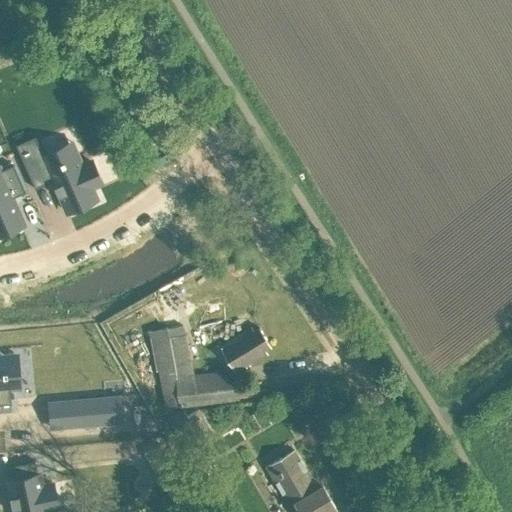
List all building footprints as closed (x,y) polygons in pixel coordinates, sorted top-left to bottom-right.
[(35,135),(15,143),(34,187),(53,179),(67,210),(96,198),(91,186),(101,182),(91,159),(81,164),(77,154),(49,166),(43,151),(35,135)] [(0,181),(0,232),(24,222),(12,195),(25,189),(13,163),(0,168),(0,173),(3,180),(0,181)] [(183,324),(148,331),(156,371),(158,370),(165,408),(239,400),(238,397),(258,395),(257,382),(237,385),(235,376),(226,377),(225,370),(193,374),(183,324)] [(254,332),(250,327),(219,347),(236,374),(267,354),(263,347),(269,343),(259,329),(254,332)] [(3,355),(0,355),(0,403),(11,402),(10,389),(9,385),(5,385),(4,374),(7,373),(6,369),(4,369),(3,355)] [(119,396),(59,401),(61,425),(122,420),(119,396)] [(186,416),(182,410),(169,418),(188,451),(212,437),(197,410),(186,416)] [(158,444),(145,451),(155,468),(167,461),(158,444)] [(316,489),(293,450),(265,467),(292,511),(326,511),(335,507),(322,486),(316,489)] [(14,478),(8,479),(9,484),(14,511),(47,511),(47,509),(57,506),(52,483),(42,485),(39,473),(38,473),(35,460),(11,464),(14,478)]
